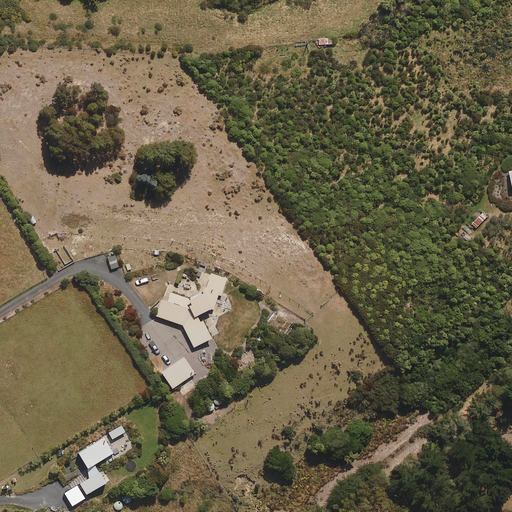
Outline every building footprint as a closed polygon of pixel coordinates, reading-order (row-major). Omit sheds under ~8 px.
[(476,229),(486,218),(481,213),(471,224),(476,229)] [(111,269),(119,266),(115,255),(107,258),(111,269)] [(172,284),(168,283),(162,299),(157,316),(183,325),(194,347),(212,337),(203,320),(202,320),(200,317),(198,317),(197,315),(201,313),(214,306),(218,295),(221,296),(228,279),(211,272),(210,275),(200,271),(196,282),(175,275),(172,284)] [(173,388),(195,373),(184,357),(162,371),(173,388)] [(100,471),(95,463),(113,452),(104,437),(78,453),(85,465),(87,468),(92,476),(80,483),(87,494),(106,482),(100,471)]
